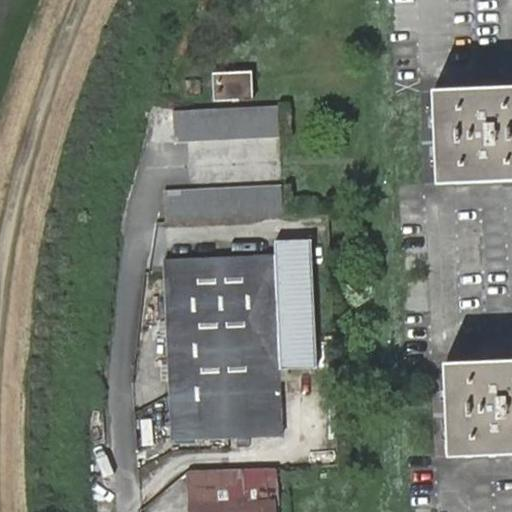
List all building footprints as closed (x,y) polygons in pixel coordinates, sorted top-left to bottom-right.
[(251,74),(212,75),(213,103),(253,101),(251,74)] [(511,88),(434,92),(438,186),(511,180),(511,88)] [(174,143),(279,139),(278,109),(173,112),(174,143)] [(165,224),(283,219),(281,188),(164,193),(165,224)] [(274,259),(165,262),(173,442),(282,437),(277,370),(314,368),(309,242),(273,243),(274,259)] [(511,362),(444,364),(447,459),(511,454),(511,362)] [(271,511),(271,502),(270,470),(218,472),(220,505),(190,506),(190,511),(271,511)] [(218,472),(189,474),(190,506),(220,505),(218,472)]
